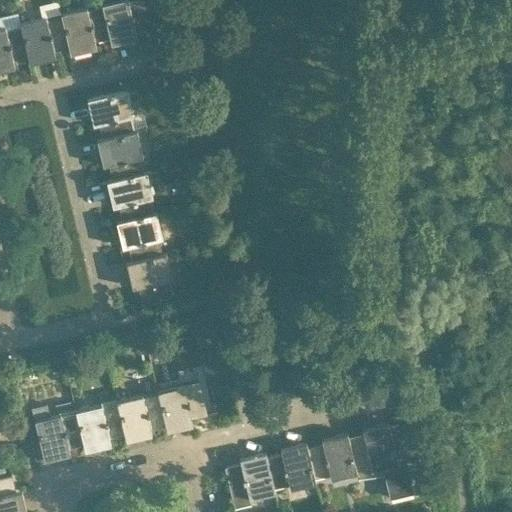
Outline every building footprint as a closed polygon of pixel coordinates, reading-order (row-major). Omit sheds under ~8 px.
[(100,0),(101,1),(102,5),(109,35),(110,41),(129,37),(136,35),(135,29),(151,25),(159,23),(154,4),(153,0),(100,0)] [(86,5),(60,11),(61,14),(68,45),(70,51),(88,46),(95,45),(94,39),(94,38),(109,35),(102,5),(87,8),(86,5)] [(45,14),(19,20),(20,24),(27,54),(29,60),(48,56),(54,54),(53,48),(68,45),(61,14),(46,18),(45,14)] [(0,67),(7,66),(14,64),(12,58),(27,54),(20,24),(5,28),(4,24),(0,25),(0,67)] [(152,78),(135,82),(137,93),(155,89),(152,78)] [(126,87),(86,97),(91,116),(92,122),(98,121),(102,136),(132,128),(129,113),(132,113),(131,107),(126,87)] [(102,136),(96,138),(101,157),(102,163),(108,161),(108,162),(112,177),(142,169),(138,154),(142,153),(135,128),(132,128),(102,136)] [(112,177),(106,179),(110,198),(112,203),(117,202),(118,203),(121,218),(152,210),(148,195),(151,194),(145,168),(142,169),(112,177)] [(121,218),(115,219),(120,238),(121,244),(127,243),(127,244),(131,259),(161,251),(158,236),(161,235),(155,209),(152,210),(121,218)] [(131,259),(125,260),(130,279),(131,285),(137,284),(137,285),(141,300),(171,293),(168,277),(171,276),(166,257),(165,250),(161,251),(131,259)] [(182,382),(156,388),(157,392),(158,392),(165,422),(166,428),(185,424),(192,422),(190,416),(206,412),(197,374),(196,374),(198,382),(183,386),(182,382)] [(141,392),(115,398),(116,402),(117,401),(124,432),(125,438),(144,433),(151,432),(150,426),(165,422),(158,392),(157,392),(142,395),(141,392)] [(100,402),(75,408),(84,442),(83,442),(84,448),(103,443),(110,441),(109,436),(124,432),(117,401),(116,402),(101,405),(100,402)] [(45,403),(31,406),(34,417),(43,457),(62,453),(69,451),(68,445),(83,442),(84,442),(75,408),(47,414),(45,403)] [(349,435),(357,471),(358,470),(359,475),(384,472),(388,488),(410,483),(396,423),(388,425),(387,420),(370,425),(361,426),(363,432),(349,435)] [(349,435),(348,430),(322,436),(323,441),(308,445),(307,445),(315,476),(330,472),(331,477),(357,471),(349,435)] [(315,476),(307,445),(308,445),(307,439),(281,446),(282,451),(267,455),(266,455),(273,486),(274,485),(290,482),(291,486),(316,480),(315,476)] [(241,461),(225,465),(234,505),(251,501),(249,496),(275,490),(274,485),(273,486),(266,455),(267,455),(265,450),(240,456),(241,461)] [(0,475),(0,511),(26,511),(22,495),(21,488),(15,490),(15,489),(11,473),(0,475)]
